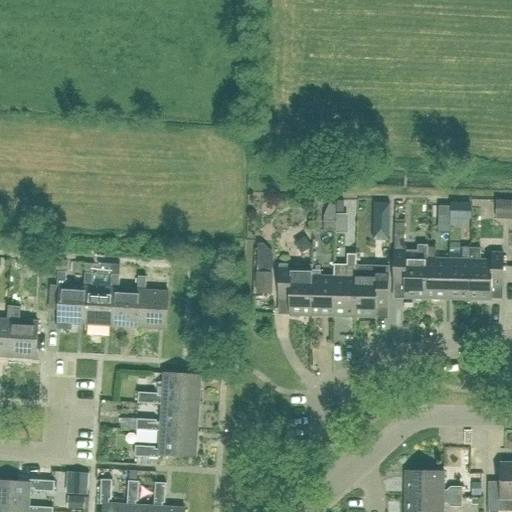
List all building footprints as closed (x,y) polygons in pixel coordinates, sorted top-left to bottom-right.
[(337,200),(336,213),(348,214),(349,201),(337,200)] [(511,200),(496,200),(496,219),(511,219),(511,200)] [(376,218),(390,218),(390,204),(379,203),(379,212),(376,211),(376,218)] [(452,216),(452,207),(441,206),(441,215),(452,216)] [(324,215),(323,230),(336,230),(336,221),(333,221),(334,215),(324,215)] [(390,218),(376,218),(375,231),(379,231),(379,235),(389,235),(390,218)] [(395,223),(394,235),(404,235),(405,224),(395,223)] [(429,299),(430,247),(422,247),(422,259),(408,259),(408,252),(405,251),(406,241),(394,242),(393,285),(404,286),(404,299),(406,298),(429,299)] [(300,244),(296,250),(299,257),(311,253),(307,242),(300,244)] [(450,300),(451,260),(437,260),(438,248),(430,247),(429,299),(450,300)] [(471,300),(473,248),(462,247),(462,260),(451,260),(450,300),(471,300)] [(504,288),(505,280),(505,254),(494,254),(494,262),(480,261),(480,248),(473,248),(471,300),(494,301),(494,288),(504,288)] [(358,317),(359,265),(356,265),(356,255),(346,255),(345,277),(336,277),(335,317),(358,317)] [(85,263),(85,272),(93,272),(93,263),(85,263)] [(112,264),(111,273),(119,274),(120,265),(112,264)] [(314,316),(315,271),(315,265),(306,265),(305,276),(294,276),(294,269),(282,269),(281,293),(292,294),(291,315),(314,316)] [(390,309),(391,272),(378,271),(378,265),(359,265),(358,317),(379,318),(379,308),(390,309)] [(57,284),(60,284),(57,332),(72,333),(72,323),(85,324),(87,286),(84,286),(84,285),(65,284),(66,270),(58,270),(57,284)] [(256,271),(256,293),(273,293),(273,272),(256,271)] [(315,271),(314,316),(335,317),(336,277),(323,277),(323,271),(315,271)] [(85,272),(84,285),(84,286),(87,286),(85,324),(112,325),(114,288),(111,288),(111,287),(92,286),(93,272),(85,272)] [(137,289),(119,287),(119,274),(111,273),(111,287),(111,288),(114,288),(112,325),(138,327),(141,289),(137,289)] [(138,275),(137,289),(141,289),(138,327),(166,329),(168,290),(145,289),(146,275),(138,275)] [(8,305),(8,319),(11,319),(8,357),(36,359),(38,321),(16,319),(16,306),(8,305)] [(0,356),(8,357),(11,319),(8,319),(0,318),(0,356)] [(138,402),(162,404),(162,400),(199,402),(201,375),(164,372),(163,395),(159,395),(159,393),(139,391),(138,402)] [(137,429),(161,431),(161,426),(198,429),(199,402),(162,400),(162,404),(161,422),(157,421),(157,419),(137,418),(137,429)] [(160,457),(160,454),(196,456),(198,429),(161,426),(161,431),(160,448),(156,448),(156,446),(136,445),(135,456),(160,457)] [(511,499),(511,464),(500,464),(500,483),(488,483),(488,511),(511,511),(511,500),(511,499)] [(443,490),(443,488),(444,473),(405,472),(405,498),(461,499),(461,495),(482,495),(482,472),(468,473),(468,479),(461,479),(461,487),(450,486),(447,490),(443,490)] [(75,473),(74,495),(88,496),(89,473),(75,473)] [(131,511),(132,503),(128,503),(110,502),(110,498),(112,498),(113,478),(102,477),(101,502),(104,503),(103,511),(131,511)] [(29,478),(29,482),(0,480),(0,507),(28,510),(29,505),(30,487),(34,487),(34,489),(54,490),(54,479),(29,478)] [(155,505),(137,504),(137,499),(139,500),(140,480),(129,479),(128,503),(132,503),(131,511),(157,511),(158,505),(155,505)] [(158,505),(157,511),(185,511),(186,507),(163,505),(164,501),(166,501),(167,481),(156,481),(155,505),(158,505)] [(68,496),(67,509),(84,510),(85,497),(68,496)] [(450,507),(461,507),(461,499),(405,498),(404,511),(442,511),(443,503),(447,503),(450,507)]
